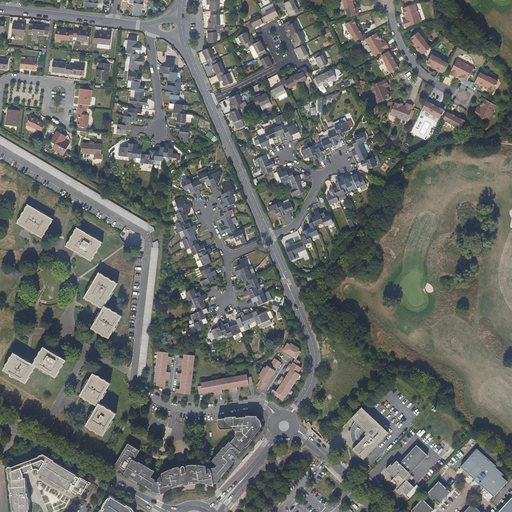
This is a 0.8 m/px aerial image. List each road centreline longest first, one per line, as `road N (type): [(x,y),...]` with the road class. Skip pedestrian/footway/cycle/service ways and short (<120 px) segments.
road 1 (residential): [(0,149),(146,237),(133,379),(168,403)]
road 2 (track): [(295,301),(326,279),(414,161),(454,145),(511,144)]
road 3 (residential): [(288,416),(312,378),(313,350),(268,242)]
road 4 (secondary): [(135,495),(0,415)]
road 5 (residential): [(266,237),(208,102)]
road 6 (residential): [(389,0),(411,65),(464,98)]
road 7 (unclassified): [(294,427),(383,511)]
